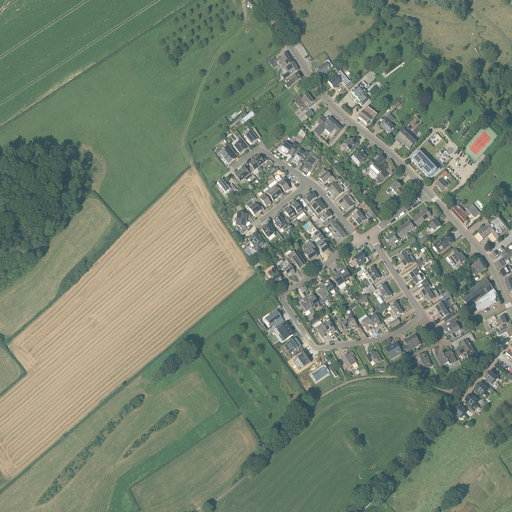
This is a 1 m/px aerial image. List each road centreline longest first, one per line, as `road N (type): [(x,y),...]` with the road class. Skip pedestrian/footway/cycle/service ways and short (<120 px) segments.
road 1 (unclassified): [(452,393),(405,377),(344,383),(308,405),(200,511)]
road 2 (tertiary): [(427,191),(330,104),(257,0)]
road 3 (residential): [(288,291),(282,301),(316,346),(384,339),(423,317)]
road 4 (tertiary): [(511,313),(485,258),(427,191)]
road 5 (unclassified): [(361,511),(452,393)]
